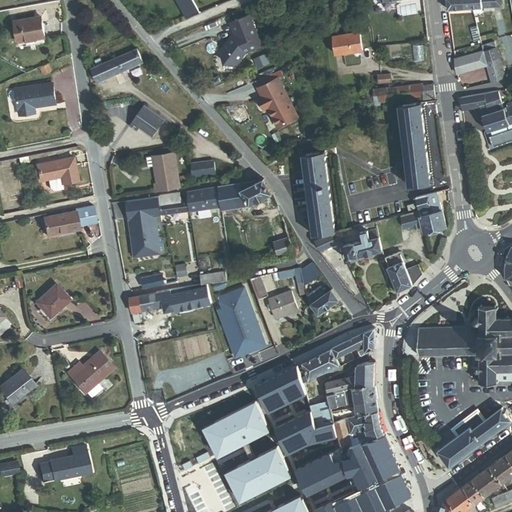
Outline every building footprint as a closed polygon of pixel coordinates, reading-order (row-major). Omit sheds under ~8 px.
[(472,0),(464,1),(463,0),(447,0),(449,10),(474,9),(472,0)] [(483,8),(502,7),(501,0),(463,0),(464,1),(472,0),(474,9),(475,14),(483,13),(483,8)] [(220,51),(226,65),(237,66),(245,53),(262,46),(251,14),(233,22),(233,35),(220,51)] [(19,43),(45,38),(42,22),(37,23),(36,19),(15,23),(19,43)] [(111,31),(118,25),(113,19),(106,25),(111,31)] [(479,34),(478,29),(478,28),(472,30),(474,41),(481,40),(479,34)] [(336,55),(362,51),(360,32),(333,36),(336,55)] [(492,83),(506,77),(495,42),(482,46),(483,51),(487,65),(492,83)] [(92,70),(97,83),(143,62),(138,50),(92,70)] [(487,65),(483,51),(455,58),(457,74),(487,65)] [(379,83),(391,82),(391,75),(378,76),(379,83)] [(293,119),(275,79),(255,88),(259,97),(258,97),(263,108),(265,108),(273,128),(293,119)] [(56,104),(53,82),(15,88),(16,90),(11,90),(9,93),(10,99),(13,101),(17,100),(19,115),(35,113),(34,106),(38,105),(38,106),(56,104)] [(402,99),(423,96),(422,86),(422,84),(377,89),(379,105),(402,102),(402,99)] [(423,98),(435,97),(434,85),(422,86),(423,96),(423,98)] [(368,106),(379,105),(377,89),(366,90),(368,106)] [(488,109),(503,104),(499,91),(461,98),(462,110),(480,106),(487,105),(488,109)] [(409,186),(430,183),(427,160),(423,121),(421,103),(401,105),(409,186)] [(483,115),(504,108),(503,104),(488,109),(487,105),(480,106),(483,115)] [(150,137),(163,119),(146,107),(132,127),(139,132),(140,130),(150,137)] [(497,129),(510,125),(504,108),(483,115),(490,138),(499,135),(497,129)] [(511,132),(511,131),(511,130),(510,125),(497,129),(499,135),(500,137),(511,132)] [(314,235),(335,232),(324,152),(304,155),(314,235)] [(156,193),(179,189),(174,153),(153,156),(157,184),(155,184),(156,193)] [(78,180),(74,157),(37,164),(40,182),(49,180),(50,187),(54,190),(63,187),(62,183),(78,180)] [(193,176),(215,173),(214,161),(191,164),(193,176)] [(250,205),(272,194),(264,179),(255,184),(255,182),(218,188),(221,207),(221,210),(250,205)] [(190,211),(221,207),(218,188),(187,192),(188,200),(190,211)] [(424,231),(445,225),(437,192),(416,198),(419,211),(423,225),(424,231)] [(162,215),(190,211),(188,200),(181,201),(180,193),(160,196),(160,197),(161,203),(162,215)] [(160,197),(127,201),(130,231),(132,231),(133,234),(131,235),(133,248),(141,247),(142,255),(160,252),(157,225),(156,216),(162,215),(160,203),(160,202),(160,197)] [(80,226),(98,222),(94,206),(76,209),(77,211),(80,226)] [(47,235),(80,229),(80,226),(77,211),(43,217),(47,235)] [(410,229),(423,225),(419,211),(402,215),(404,226),(409,225),(410,229)] [(162,215),(156,216),(157,225),(166,224),(166,223),(162,220),(162,215)] [(359,226),(360,232),(377,228),(376,221),(359,226)] [(382,251),(382,249),(377,229),(377,228),(360,232),(361,237),(358,238),(359,243),(344,246),(347,260),(382,251)] [(319,249),(321,252),(345,241),(341,230),(335,233),(316,240),(319,249)] [(274,242),(278,257),(293,252),(289,237),(274,242)] [(141,247),(133,248),(134,256),(142,255),(141,247)] [(413,285),(422,275),(418,265),(406,269),(400,251),(384,257),(386,263),(397,292),(413,285)] [(305,285),(321,274),(313,263),(302,270),(305,285)] [(186,276),(183,265),(174,266),(176,278),(186,276)] [(307,295),(305,285),(302,270),(301,267),(294,269),(300,296),(307,295)] [(274,281),(287,279),(286,271),(272,273),(274,281)] [(223,281),(226,281),(225,272),(200,276),(201,284),(208,284),(214,283),(223,281)] [(16,288),(22,287),(20,274),(13,276),(16,288)] [(142,289),(175,283),(174,275),(140,281),(142,289)] [(258,299),(267,296),(260,276),(250,278),(258,299)] [(225,287),(223,281),(214,283),(217,290),(225,287)] [(36,302),(50,317),(70,299),(56,284),(36,302)] [(212,302),(208,284),(201,284),(130,297),(132,313),(138,312),(164,306),(165,311),(174,309),(175,311),(212,302)] [(319,314),(339,300),(332,289),(326,293),(321,286),(309,294),(311,303),(319,314)] [(263,339),(244,287),(219,297),(223,308),(219,309),(237,356),(251,351),(261,347),(259,340),(261,339),(263,339)] [(276,318),(298,310),(291,291),(269,299),(276,318)] [(511,380),(511,317),(497,318),(497,310),(498,310),(498,307),(496,307),(496,305),(494,305),(494,307),(482,307),(482,305),(480,305),(480,307),(478,307),(478,309),(479,309),(479,318),(474,318),(474,321),(473,321),(473,327),(419,327),(419,357),(421,356),(421,354),(430,354),(430,357),(433,357),(433,354),(460,354),(460,357),(462,357),(462,354),(469,354),(469,356),(472,357),(472,354),(474,354),(474,366),(472,366),(472,369),(475,369),(476,371),(480,371),(480,382),(481,382),(481,384),(483,384),(483,382),(495,382),(495,384),(497,384),(497,382),(498,382),(498,381),(511,380)] [(332,349),(337,358),(357,348),(361,356),(366,354),(366,352),(375,349),(375,339),(375,328),(332,349)] [(303,363),(311,378),(339,364),(337,358),(332,349),(303,363)] [(97,383),(114,368),(99,351),(82,365),(79,362),(67,373),(85,394),(86,393),(90,398),(102,388),(97,383)] [(354,388),(375,385),(375,372),(375,361),(367,362),(357,366),(356,376),(326,382),(328,394),(343,390),(354,388)] [(307,393),(304,384),(303,382),(301,375),(298,366),(285,371),(293,400),(307,393)] [(0,387),(0,388),(11,403),(34,385),(22,370),(0,387)] [(269,411),(293,400),(285,371),(257,385),(269,411)] [(376,392),(375,385),(354,388),(343,390),(346,401),(355,400),(355,402),(377,398),(376,392)] [(334,422),(334,419),(331,407),(327,394),(316,397),(318,404),(310,406),(312,411),(317,427),(330,423),(334,422)] [(345,418),(379,411),(378,404),(377,398),(355,402),(356,407),(337,410),(340,420),(345,418)] [(208,429),(221,451),(228,448),(229,451),(251,439),(250,436),(257,432),(256,429),(267,423),(256,400),(214,422),(216,425),(208,429)] [(334,422),(340,420),(337,410),(336,406),(331,407),(334,419),(334,422)] [(438,450),(450,465),(478,445),(511,420),(502,407),(483,421),(473,429),(471,426),(459,435),(438,450)] [(281,436),(317,427),(312,411),(277,427),(281,436)] [(384,434),(381,426),(381,424),(379,411),(345,418),(340,420),(334,422),(338,437),(338,450),(353,445),(356,443),(362,442),(369,439),(369,440),(384,434)] [(471,426),(473,429),(483,421),(476,412),(455,429),(459,435),(471,426)] [(310,443),(338,437),(334,422),(330,423),(317,427),(281,436),(290,452),(310,443)] [(371,466),(377,470),(397,461),(391,448),(384,434),(369,440),(369,439),(362,442),(371,466)] [(377,470),(371,466),(362,442),(356,443),(363,464),(368,477),(377,474),(377,470)] [(368,477),(363,464),(356,443),(353,445),(338,450),(347,476),(349,475),(356,491),(368,477)] [(91,472),(86,446),(71,448),(73,456),(50,461),(50,462),(40,463),(43,481),(53,479),(91,472)] [(278,474),(289,469),(278,446),(272,449),(237,467),(239,470),(231,473),(242,496),(250,492),(251,495),(276,483),(275,480),(280,477),(278,474)] [(308,494),(347,476),(338,450),(297,469),(308,494)] [(490,467),(502,483),(511,475),(511,461),(507,454),(500,460),(490,467)] [(2,474),(18,472),(16,462),(0,465),(2,474)] [(473,479),(484,496),(502,483),(490,467),(486,470),(477,476),(473,479)] [(374,492),(381,510),(411,494),(406,482),(401,469),(388,475),(391,484),(376,491),(374,492)] [(374,487),(382,484),(379,476),(378,476),(377,474),(368,477),(356,491),(316,510),(317,511),(357,511),(354,500),(357,499),(370,493),(368,490),(374,487)] [(376,491),(391,484),(388,475),(379,476),(382,484),(374,487),(376,491)] [(463,486),(475,502),(484,496),(473,479),(468,483),(463,486)] [(448,498),(455,511),(462,511),(475,502),(463,486),(456,492),(448,498)] [(506,504),(511,501),(511,489),(501,494),(506,504)] [(376,511),(381,510),(374,492),(370,493),(357,499),(361,511),(376,511)] [(496,508),(506,504),(501,494),(492,497),(496,508)] [(455,511),(448,498),(443,501),(439,511),(455,511)] [(309,511),(303,500),(287,507),(285,504),(268,511),(309,511)]
